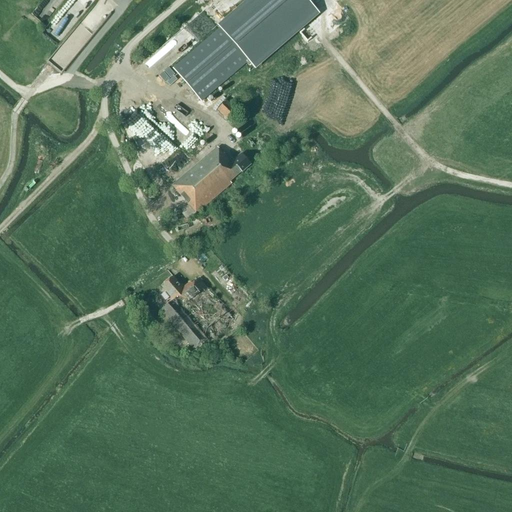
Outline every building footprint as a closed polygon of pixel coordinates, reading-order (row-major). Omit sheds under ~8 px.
[(73,0),(71,0),(51,21),(57,26),(59,24),(63,28),(66,24),(70,28),(86,12),(73,0)] [(235,78),(241,72),(239,70),(249,61),(221,28),(173,69),(201,102),(233,75),(235,78)] [(227,120),(236,111),(227,102),(217,111),(227,120)] [(208,120),(187,107),(179,118),(201,131),(208,120)] [(232,162),(225,154),(224,155),(218,147),(172,186),(189,206),(181,212),(188,221),(232,183),(230,182),(250,165),(241,154),(232,162)] [(223,225),(210,209),(198,220),(211,235),(223,225)] [(162,287),(173,300),(161,311),(194,352),(233,320),(199,279),(192,285),(190,283),(183,289),(173,277),(162,287)]
